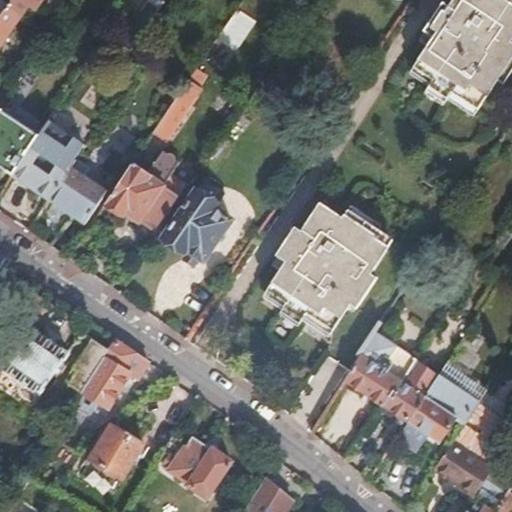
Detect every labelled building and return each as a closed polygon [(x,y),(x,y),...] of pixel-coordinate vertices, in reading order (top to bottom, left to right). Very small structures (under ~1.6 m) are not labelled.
[(36,0),(7,0),(5,3),(17,11),(22,3),(30,9),(36,0)] [(439,28),(432,37),(419,56),(438,69),(435,74),(453,87),(455,84),(460,87),(480,100),(499,73),(505,77),(511,66),(511,0),(449,0),(445,7),(440,4),(429,21),(439,28)] [(0,34),(17,11),(5,3),(0,10),(0,34)] [(240,10),(217,47),(233,57),(256,20),(240,10)] [(423,30),(432,37),(439,28),(429,21),(423,30)] [(438,69),(419,56),(415,63),(433,76),(435,74),(438,69)] [(36,70),(25,62),(14,79),(24,86),(36,70)] [(207,76),(193,66),(176,91),(186,98),(176,114),(173,112),(167,122),(159,117),(126,166),(161,190),(136,225),(149,234),(173,199),(189,172),(162,154),(204,92),(199,87),(207,76)] [(449,93),(453,87),(435,74),(433,76),(431,80),(449,93)] [(24,86),(14,79),(6,90),(17,97),(24,86)] [(478,104),(480,100),(460,87),(455,84),(453,87),(458,90),(478,104)] [(186,98),(176,91),(159,117),(167,122),(173,112),(176,114),(186,98)] [(2,97),(0,99),(0,171),(7,176),(34,134),(1,111),(8,102),(6,99),(2,97)] [(34,134),(7,176),(44,202),(68,166),(72,160),(34,134)] [(68,166),(44,202),(78,225),(102,189),(68,166)] [(122,216),(136,225),(161,190),(126,166),(99,206),(119,220),(122,216)] [(193,192),(212,204),(220,192),(202,180),(193,192)] [(210,207),(212,204),(193,192),(160,240),(181,255),(184,250),(200,261),(229,220),(210,207)] [(285,260),(280,269),(267,287),(285,301),(282,305),(301,318),(304,314),(307,316),(316,322),(328,331),(346,305),(352,310),(373,279),(367,275),(386,246),(382,244),(371,236),(373,233),(374,232),(366,227),(344,211),(340,216),(318,201),(298,229),(291,241),(286,238),(276,254),(285,260)] [(348,204),(344,211),(366,227),(374,232),(376,229),(379,225),(371,220),(348,204)] [(294,226),(286,238),(291,241),(298,229),(294,226)] [(376,229),(374,232),(373,233),(371,236),(382,244),(386,246),(391,240),(376,229)] [(270,262),(280,269),(285,260),(276,254),(270,262)] [(285,301),(267,287),(262,295),(281,307),(282,305),(285,301)] [(296,325),(301,318),(282,305),(281,307),(277,312),(289,320),(296,325)] [(325,335),(328,331),(316,322),(307,316),(304,314),(301,318),(304,320),(313,326),(325,335)] [(0,386),(38,410),(47,394),(45,393),(70,352),(24,323),(0,360),(0,386)] [(414,359),(376,334),(343,384),(381,407),(399,381),(414,359)] [(79,389),(107,343),(93,335),(66,380),(79,389)] [(145,360),(110,338),(107,343),(79,389),(74,397),(102,414),(127,372),(135,376),(145,360)] [(399,381),(381,407),(405,423),(438,376),(414,359),(399,381)] [(438,376),(405,423),(437,443),(452,418),(461,424),(476,403),(476,402),(438,376)] [(461,424),(430,470),(470,497),(496,459),(486,453),(491,446),(483,441),(498,418),(476,403),(461,424)] [(112,422),(84,468),(104,480),(111,469),(122,475),(144,441),(112,422)] [(169,450),(162,462),(207,491),(228,458),(190,433),(176,455),(169,450)] [(460,511),(493,511),(505,496),(509,489),(511,484),(511,469),(496,459),(470,497),(460,511)] [(511,511),(511,500),(505,496),(493,511),(511,511)]
